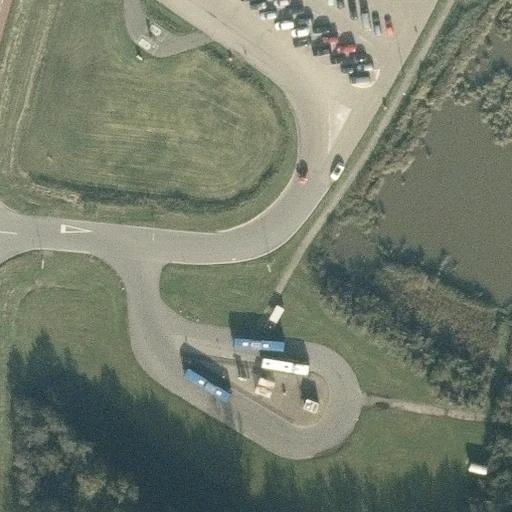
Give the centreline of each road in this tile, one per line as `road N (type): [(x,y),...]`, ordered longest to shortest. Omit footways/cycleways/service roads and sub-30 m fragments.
road 1 (unclassified): [(144,243),(239,246),(261,238),(294,219),(315,175)]
road 2 (unclassified): [(144,243),(0,230)]
